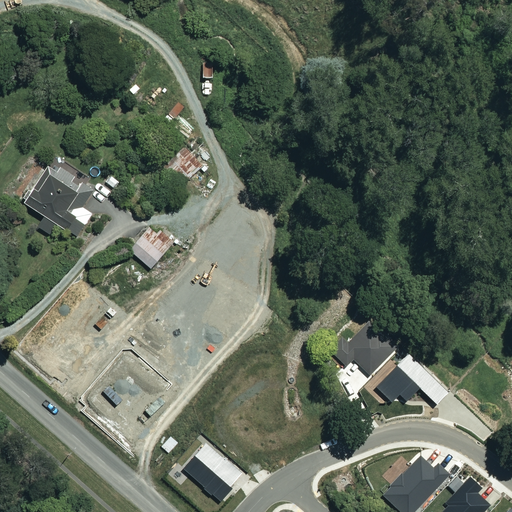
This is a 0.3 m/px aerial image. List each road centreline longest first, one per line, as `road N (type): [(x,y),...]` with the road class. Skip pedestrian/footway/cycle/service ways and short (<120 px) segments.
road 1 (residential): [(286,478),(346,449),(415,433),(455,440),(511,478)]
road 2 (tertiary): [(0,372),(160,511)]
